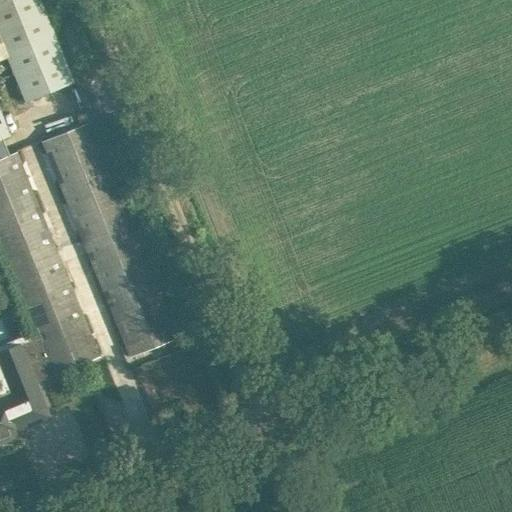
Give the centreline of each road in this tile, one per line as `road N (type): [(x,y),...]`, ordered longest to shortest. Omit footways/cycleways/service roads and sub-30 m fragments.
road 1 (unclassified): [(264,421),(84,0)]
road 2 (unclassified): [(264,421),(511,326)]
road 3 (unclassified): [(30,511),(264,421)]
